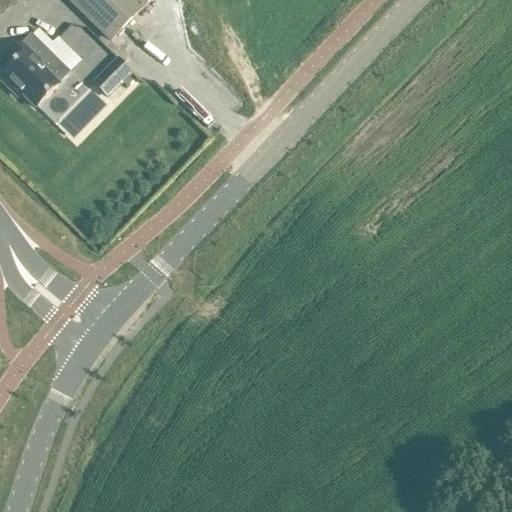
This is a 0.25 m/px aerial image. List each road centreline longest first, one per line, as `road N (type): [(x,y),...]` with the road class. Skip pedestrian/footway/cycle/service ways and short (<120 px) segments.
road 1 (unclassified): [(105,325),(415,0)]
road 2 (unclassified): [(17,511),(53,405),(87,348)]
